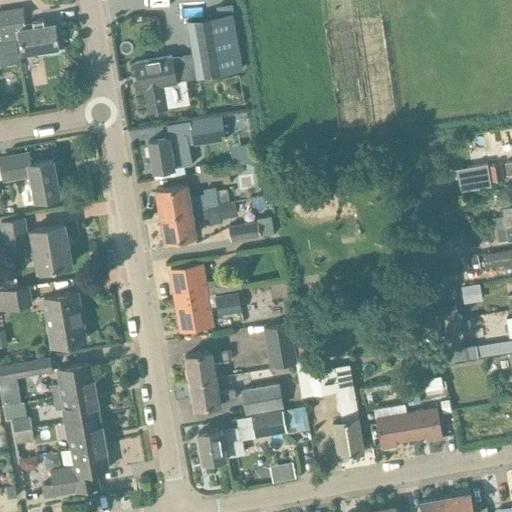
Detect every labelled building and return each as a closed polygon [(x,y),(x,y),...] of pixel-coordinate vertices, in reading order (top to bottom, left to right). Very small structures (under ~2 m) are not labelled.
[(42,47),(43,50),(58,47),(54,23),(25,28),(22,7),(0,10),(0,25),(14,24),(16,37),(18,37),(20,48),(24,48),(25,50),(42,47)] [(145,87),(149,111),(168,108),(167,103),(171,103),(167,83),(177,82),(176,80),(200,76),(200,75),(239,69),(231,14),(189,20),(194,53),(172,56),(134,63),(139,88),(145,87)] [(0,61),(22,58),(20,48),(18,37),(16,37),(14,24),(0,25),(0,61)] [(148,142),(153,171),(175,167),(175,166),(183,165),(180,145),(193,142),(194,145),(227,139),(222,115),(166,125),(168,138),(148,142)] [(31,176),(35,200),(60,195),(53,159),(29,163),(26,151),(0,156),(0,167),(2,181),(31,176)] [(460,190),(490,185),(487,162),(456,167),(460,190)] [(503,179),(501,164),(488,166),(491,181),(503,179)] [(156,188),(161,214),(229,203),(229,202),(227,189),(216,190),(215,187),(203,189),(204,194),(190,196),(187,183),(156,188)] [(161,214),(165,241),(196,235),(193,219),(208,216),(209,224),(220,222),(220,218),(237,215),(235,201),(229,202),(229,203),(161,214)] [(493,219),(495,228),(511,225),(511,205),(502,207),(503,217),(493,219)] [(6,249),(31,245),(25,216),(1,220),(6,249)] [(229,226),(231,239),(272,232),(269,216),(256,218),(257,222),(229,226)] [(65,223),(31,230),(38,271),(73,264),(65,223)] [(511,225),(495,228),(497,241),(507,239),(508,241),(511,240),(511,225)] [(511,248),(484,253),(486,267),(511,263),(511,248)] [(171,270),(176,300),(215,293),(214,292),(241,288),(239,274),(213,278),(213,280),(205,281),(202,265),(171,270)] [(0,309),(33,304),(29,283),(0,288),(0,309)] [(461,287),(464,303),(481,300),(478,285),(461,287)] [(176,300),(181,330),(213,324),(209,305),(216,304),(218,315),(242,311),(238,291),(215,295),(215,293),(176,300)] [(77,292),(44,298),(53,345),(86,339),(77,292)] [(263,327),(269,366),(296,361),(297,361),(293,337),(291,322),(263,327)] [(445,331),(452,334),(456,325),(449,322),(445,331)] [(296,361),(301,397),(336,391),(336,393),(353,390),(349,364),(312,370),(308,349),(303,350),(300,336),(293,337),(297,361),(296,361)] [(477,344),(453,348),(455,360),(479,357),(477,344)] [(185,355),(190,382),(216,377),(214,362),(229,360),(228,350),(212,352),(212,351),(185,355)] [(50,356),(0,364),(0,380),(53,370),(50,356)] [(51,384),(53,397),(95,389),(90,362),(57,368),(60,382),(51,384)] [(190,382),(195,408),(221,404),(220,401),(236,398),(234,387),(219,390),(216,377),(190,382)] [(279,382),(241,388),(246,413),(283,406),(279,382)] [(64,406),(67,421),(100,415),(95,389),(53,397),(55,408),(64,406)] [(333,422),(339,455),(364,451),(358,418),(353,390),(336,393),(341,421),(333,422)] [(491,403),(493,414),(511,411),(511,394),(506,395),(507,400),(491,403)] [(442,412),(450,411),(448,398),(440,400),(442,412)] [(12,419),(14,430),(32,427),(30,415),(26,416),(23,402),(3,405),(6,420),(12,419)] [(221,428),(198,432),(204,463),(246,455),(243,440),(287,432),(288,436),(310,431),(305,407),(238,419),(239,428),(222,431),(221,428)] [(426,435),(427,439),(443,436),(437,407),(407,412),(411,437),(426,435)] [(376,418),(382,447),(397,444),(397,440),(411,437),(407,412),(376,418)] [(100,415),(67,421),(71,447),(104,441),(100,415)] [(32,427),(14,430),(16,442),(34,439),(32,427)] [(42,483),(45,497),(75,492),(100,487),(97,471),(109,468),(104,441),(71,447),(75,465),(51,469),(53,482),(42,483)] [(274,463),(275,480),(298,478),(296,460),(274,463)] [(445,497),(447,511),(474,511),(471,492),(445,497)] [(447,511),(445,497),(420,501),(421,511),(447,511)]
